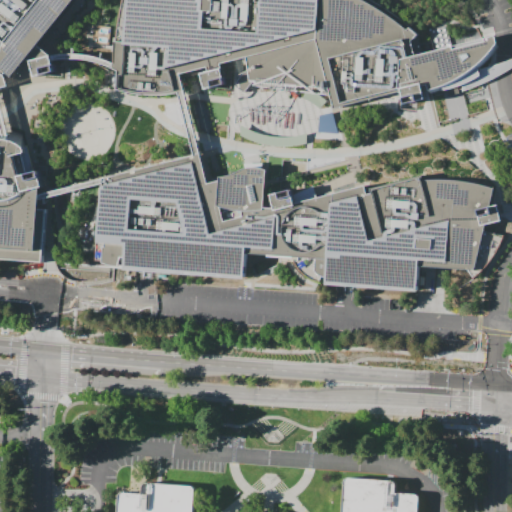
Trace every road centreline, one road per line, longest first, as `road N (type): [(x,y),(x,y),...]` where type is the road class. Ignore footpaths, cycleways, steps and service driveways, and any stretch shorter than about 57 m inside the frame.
road 1 (secondary): [(44,378),(346,398)]
road 2 (secondary): [(333,374),(165,363)]
road 3 (secondary): [(496,383),(333,374)]
road 4 (secondary): [(346,398),(496,404)]
road 5 (residential): [(42,511),(44,378)]
